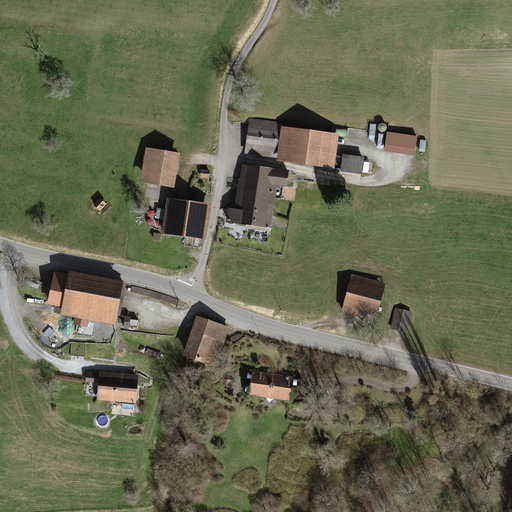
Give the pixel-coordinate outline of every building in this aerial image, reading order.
[(281,122),(249,118),(245,153),(276,157),(280,125),(281,122)] [(276,157),(276,160),(334,167),(338,133),(280,125),(276,157)] [(418,135),(386,131),(383,152),(415,156),(418,135)] [(145,148),(140,183),(174,188),(179,153),(145,148)] [(364,156),(342,154),(339,173),(361,175),(364,156)] [(241,164),(234,208),(271,213),(276,185),(286,187),(289,171),(241,164)] [(210,170),(201,169),(200,176),(209,177),(210,170)] [(100,196),(92,204),(99,211),(107,203),(100,196)] [(168,197),(163,233),(204,239),(209,203),(168,197)] [(226,206),(224,221),(269,228),(271,213),(234,208),(226,206)] [(162,234),(154,232),(153,240),(161,241),(162,234)] [(122,282),(56,269),(49,305),(115,318),(122,282)] [(352,275),(343,310),(376,318),(385,283),(352,275)] [(159,292),(131,285),(129,291),(157,299),(177,305),(179,300),(159,292)] [(412,312),(396,308),(391,327),(407,331),(412,312)] [(196,316),(186,348),(217,358),(227,326),(196,316)] [(293,376),(253,370),(250,394),(290,399),(293,376)] [(138,374),(97,371),(95,395),(137,397),(138,374)]
